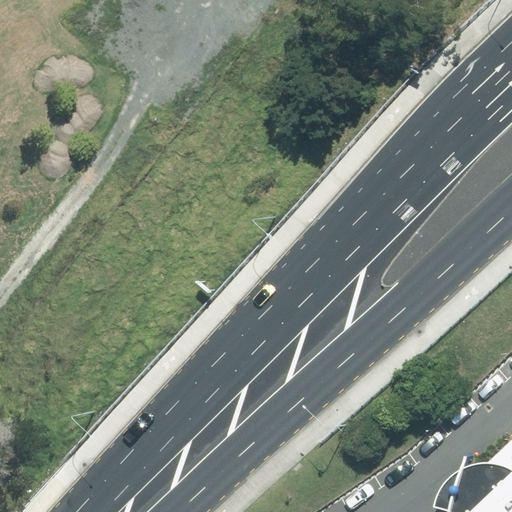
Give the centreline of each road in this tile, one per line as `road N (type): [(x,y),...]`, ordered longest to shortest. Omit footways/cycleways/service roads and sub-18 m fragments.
road 1 (secondary): [(145,483),(337,240),(511,66)]
road 2 (secondary): [(511,207),(414,296),(145,483)]
road 3 (track): [(0,293),(221,5)]
